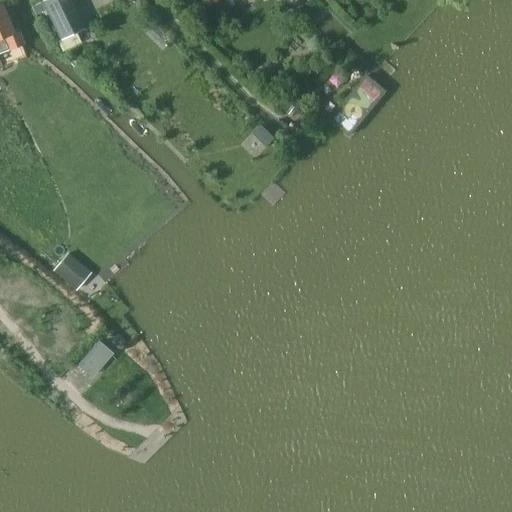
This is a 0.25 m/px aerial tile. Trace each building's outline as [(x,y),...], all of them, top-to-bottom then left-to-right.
[(44,0),(31,7),(35,16),(46,10),(60,40),(58,42),(62,52),(81,43),(76,34),(85,29),(71,0),(44,0)] [(1,4),(0,3),(0,41),(3,41),(7,50),(22,44),(16,28),(10,30),(1,4)] [(0,79),(7,91),(23,82),(4,47),(0,49),(0,79)] [(379,102),(358,85),(329,119),(350,138),(379,102)] [(68,253),(52,271),(68,285),(84,266),(68,253)] [(99,341),(77,366),(91,378),(113,353),(99,341)]
